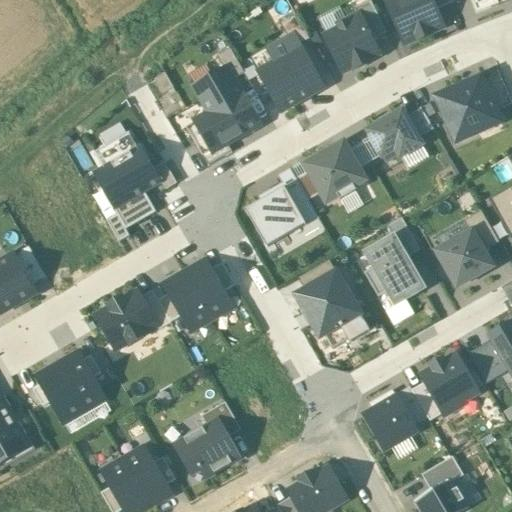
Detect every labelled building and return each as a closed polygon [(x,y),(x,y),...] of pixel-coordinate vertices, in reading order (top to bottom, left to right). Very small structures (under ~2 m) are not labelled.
[(389,0),(384,3),(404,47),(415,42),(417,45),(430,38),(429,36),(443,30),(435,13),(429,0),(389,0)] [(429,0),(435,13),(455,3),(453,0),(429,0)] [(357,19),(369,43),(386,34),(370,2),(353,10),(357,19)] [(357,19),(321,37),(341,77),(377,60),(369,43),(357,19)] [(277,65),(260,75),(283,113),(324,90),(295,40),(270,54),(277,65)] [(229,147),(263,128),(229,67),(194,86),(204,104),(187,113),(194,126),(187,130),(208,168),(233,154),(229,147)] [(479,79),(441,99),(463,142),(501,122),(479,79)] [(401,112),(362,134),(381,165),(392,158),(397,166),(424,150),(401,112)] [(103,170),(93,175),(117,216),(126,232),(126,231),(157,213),(146,194),(162,185),(163,185),(154,170),(141,148),(138,149),(129,134),(94,154),(103,170)] [(341,148),(303,170),(324,208),(363,186),(341,148)] [(165,164),(154,170),(163,185),(162,185),(166,191),(177,185),(165,164)] [(283,191),(304,228),(317,220),(289,171),(276,179),(283,191)] [(511,189),(491,202),(511,238),(511,189)] [(283,191),(243,214),(263,251),(304,228),(283,191)] [(130,237),(126,231),(126,232),(117,216),(107,222),(119,243),(130,237)] [(304,228),(263,251),(270,263),(325,233),(317,220),(304,228)] [(395,236),(408,258),(420,251),(402,220),(388,228),(393,237),(395,236)] [(473,233),(436,253),(457,290),(494,270),(473,233)] [(393,237),(364,254),(372,269),(364,274),(378,298),(386,293),(395,309),(426,291),(408,258),(395,236),(393,237)] [(14,256),(31,287),(46,278),(29,248),(14,256)] [(0,259),(0,311),(2,314),(35,295),(31,287),(14,256),(12,253),(0,259)] [(211,271),(206,261),(184,273),(212,322),(233,310),(224,293),(211,271)] [(305,291),(336,273),(329,262),(298,280),(305,291)] [(223,264),(211,271),(224,293),(235,286),(223,264)] [(346,267),(336,273),(348,293),(358,287),(346,267)] [(191,334),(212,322),(184,273),(163,285),(169,295),(181,317),(191,334)] [(336,273),(305,291),(296,297),(321,340),(325,338),(361,316),(348,293),(336,273)] [(152,293),(139,300),(156,328),(157,331),(170,324),(170,323),(158,301),(152,293)] [(181,317),(169,295),(158,301),(170,323),(181,317)] [(110,312),(95,321),(113,352),(126,345),(128,348),(144,339),(142,336),(156,328),(139,300),(138,297),(124,305),(122,301),(108,309),(110,312)] [(361,316),(325,338),(333,352),(349,342),(350,344),(371,332),(361,316)] [(511,317),(489,332),(511,370),(511,317)] [(81,347),(34,374),(66,428),(113,402),(81,347)] [(457,351),(417,372),(442,417),(481,395),(457,351)] [(374,413),(365,419),(384,452),(418,433),(414,428),(398,400),(393,391),(369,405),(374,413)] [(412,393),(398,400),(414,428),(428,420),(412,393)] [(0,466),(3,465),(5,468),(36,451),(5,398),(0,401),(0,466)] [(226,404),(203,418),(209,428),(219,423),(228,439),(241,432),(226,404)] [(209,428),(176,447),(193,477),(202,472),(206,480),(241,461),(228,439),(219,423),(209,428)] [(144,449),(123,461),(151,508),(172,496),(166,487),(153,464),(144,449)] [(422,476),(432,494),(453,482),(454,483),(464,477),(453,458),(422,476)] [(163,459),(153,464),(166,487),(176,481),(163,459)] [(124,511),(144,511),(151,508),(123,461),(102,473),(112,489),(124,510),(124,511)] [(301,511),(327,511),(347,502),(329,470),(290,491),(294,498),(301,511)] [(432,494),(414,503),(418,511),(467,511),(470,510),(454,483),(453,482),(432,494)] [(121,511),(124,510),(112,489),(101,495),(110,511),(121,511)] [(301,511),(294,498),(279,507),(281,511),(301,511)]
